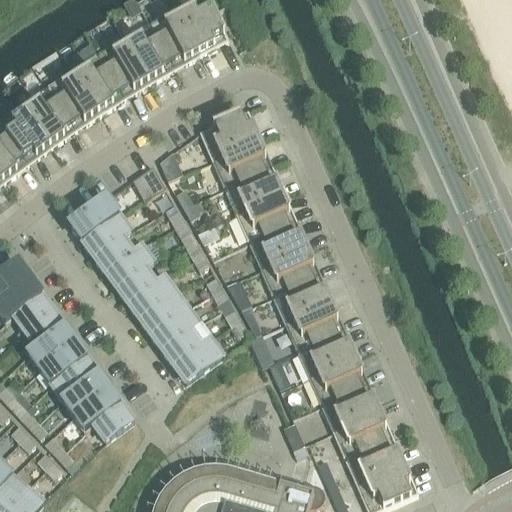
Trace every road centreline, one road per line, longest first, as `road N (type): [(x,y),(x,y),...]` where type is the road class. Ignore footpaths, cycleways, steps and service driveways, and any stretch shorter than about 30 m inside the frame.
road 1 (residential): [(30,215),(239,81),(270,82),(468,511)]
road 2 (tertiary): [(370,0),(511,316)]
road 3 (tertiary): [(511,249),(400,0)]
road 4 (residential): [(30,215),(167,405)]
